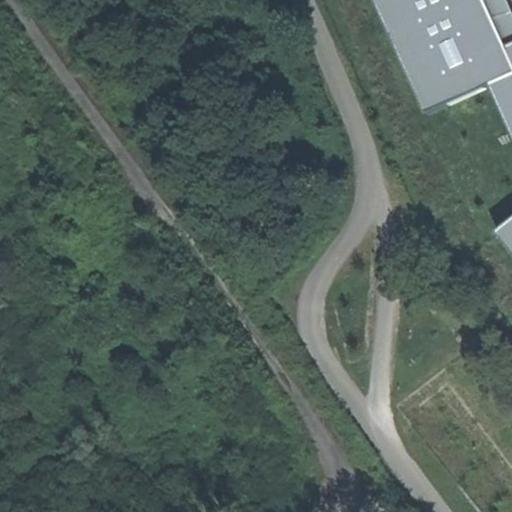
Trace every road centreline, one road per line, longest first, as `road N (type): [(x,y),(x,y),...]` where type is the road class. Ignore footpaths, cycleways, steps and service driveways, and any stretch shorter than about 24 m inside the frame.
road 1 (unclassified): [(379,183),(362,225),(314,287),(310,318),(378,427)]
road 2 (unclassified): [(378,427),(393,241),(379,183)]
road 3 (unclassified): [(308,0),(379,183)]
